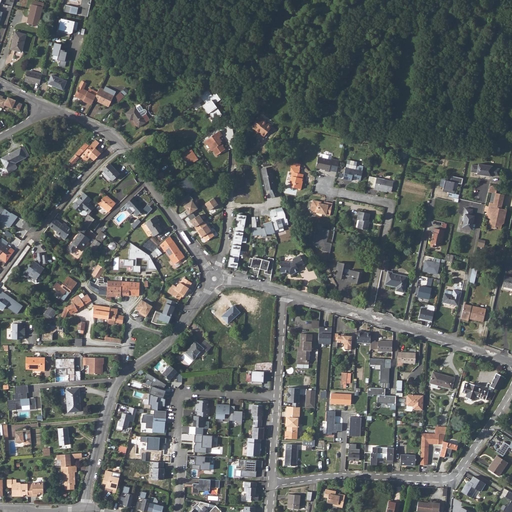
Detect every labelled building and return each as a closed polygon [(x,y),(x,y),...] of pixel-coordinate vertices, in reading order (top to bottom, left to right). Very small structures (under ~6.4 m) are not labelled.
[(82,16),(88,17),(91,0),(81,0),(80,8),(65,5),(64,12),(76,15),(77,13),(82,14),(82,16)] [(43,7),(31,4),(26,23),(38,26),(43,7)] [(61,19),(59,30),(64,31),(63,33),(70,34),(72,33),(73,30),(76,31),(78,23),(61,19)] [(26,34),(15,32),(10,49),(22,52),(26,34)] [(59,66),(65,67),(67,59),(65,59),(67,52),(64,52),(65,51),(60,50),(61,45),(55,43),(52,54),(58,55),(57,60),(60,60),(59,66)] [(42,74),(32,71),(32,73),(27,72),(24,82),(30,83),(31,81),(35,82),(40,84),(42,74)] [(52,85),(63,90),(67,81),(52,75),(48,82),(53,84),(52,85)] [(82,81),(79,87),(74,96),(81,100),(82,98),(84,100),(83,101),(91,105),(94,100),(96,96),(88,92),(88,91),(83,89),(86,83),(82,81)] [(104,89),(100,88),(97,93),(96,96),(94,100),(109,107),(116,92),(105,86),(104,89)] [(207,88),(198,94),(203,102),(206,100),(206,102),(202,105),(208,114),(209,113),(214,119),(221,114),(216,108),(217,107),(214,104),(220,99),(216,92),(211,95),(207,88)] [(123,96),(120,93),(115,98),(118,101),(123,96)] [(19,111),(22,105),(16,101),(8,97),(7,100),(2,98),(3,97),(0,95),(0,102),(0,103),(0,105),(4,107),(5,105),(12,109),(12,108),(19,111)] [(135,107),(141,116),(146,113),(147,111),(146,110),(143,109),(140,105),(138,105),(135,107)] [(125,113),(130,120),(133,119),(138,127),(150,120),(146,113),(141,116),(135,107),(125,113)] [(259,116),(251,127),(256,130),(259,133),(258,133),(263,137),(272,126),(259,116)] [(219,131),(206,140),(212,150),(216,155),(225,149),(220,142),(222,141),(219,137),(222,135),(219,131)] [(45,134),(40,140),(48,146),(53,140),(45,134)] [(99,143),(95,139),(84,152),(81,156),(85,160),(87,160),(90,157),(94,160),(103,151),(99,148),(97,150),(95,148),(99,143)] [(204,141),(211,151),(212,150),(206,140),(204,141)] [(78,157),(88,145),(85,142),(69,161),(74,164),(79,158),(78,157)] [(24,147),(1,159),(8,172),(10,172),(16,168),(17,167),(15,163),(29,155),(24,147)] [(197,159),(189,148),(186,150),(187,151),(181,156),(183,159),(194,161),(197,159)] [(332,160),(318,157),(316,167),(325,170),(325,171),(329,172),(329,170),(337,172),(339,160),(332,158),(332,160)] [(352,178),(360,180),(362,171),(363,166),(359,165),(359,166),(356,166),(357,162),(347,160),(345,167),(343,179),(351,180),(352,178)] [(302,181),(302,177),(303,174),(299,173),(300,169),(299,169),(294,168),(295,163),(292,162),(291,167),(290,172),(292,172),(289,182),(291,182),(290,184),(292,187),(295,188),(301,189),(302,181)] [(109,164),(103,170),(112,180),(119,174),(109,164)] [(492,166),(478,164),(478,165),(471,165),(470,172),(476,173),(476,174),(491,176),(491,175),(498,176),(499,168),(492,168),(492,166)] [(275,189),(270,167),(262,168),(266,191),(268,190),(272,198),(278,196),(275,189)] [(156,175),(164,187),(170,184),(161,172),(156,175)] [(374,188),(376,178),(369,176),(367,186),(374,188)] [(454,194),(454,191),(452,190),(454,183),(461,184),(463,178),(451,176),(450,181),(445,180),(445,179),(441,178),(439,187),(443,187),(443,189),(444,192),(448,193),(454,194)] [(179,183),(187,194),(195,188),(188,177),(179,183)] [(393,181),(376,178),(374,188),(374,189),(377,190),(378,189),(387,191),(391,192),(393,181)] [(91,199),(84,193),(81,196),(88,202),(91,199)] [(491,213),(491,217),(493,218),(491,227),(495,227),(494,228),(496,229),(496,228),(500,229),(502,222),(503,215),(505,216),(506,210),(500,209),(503,195),(496,194),(493,204),(490,203),(489,205),(488,212),(491,213)] [(98,203),(109,212),(115,204),(105,195),(98,203)] [(182,206),(193,199),(191,195),(180,202),(182,206)] [(88,202),(81,196),(78,199),(79,200),(76,202),(72,206),(79,213),(83,209),(89,214),(94,207),(88,202)] [(127,211),(131,207),(133,207),(135,210),(132,212),(136,217),(140,213),(141,215),(145,211),(143,209),(138,203),(136,200),(137,199),(134,196),(123,206),(126,209),(127,211)] [(218,204),(213,197),(204,203),(209,210),(218,204)] [(189,215),(199,208),(193,199),(182,206),(189,215)] [(319,201),(312,200),(310,209),(312,212),(330,215),(332,203),(324,202),(324,204),(321,203),(319,203),(319,201)] [(147,205),(143,209),(145,211),(148,214),(152,209),(147,205)] [(471,227),(474,214),(471,213),(473,208),(465,206),(462,218),(463,219),(462,226),(471,227)] [(2,213),(0,215),(0,220),(9,228),(14,221),(9,218),(12,214),(5,209),(2,213)] [(370,214),(359,211),(357,219),(359,220),(357,228),(367,230),(369,222),(368,222),(370,214)] [(88,214),(81,223),(88,228),(94,219),(88,214)] [(204,221),(199,214),(190,221),(195,227),(204,221)] [(246,216),(237,214),(228,266),(237,268),(239,256),(243,256),(244,252),(240,251),(241,242),(246,243),(247,238),(242,237),(246,216)] [(163,230),(158,223),(157,221),(159,220),(156,215),(145,223),(154,236),(163,230)] [(35,231),(37,229),(32,226),(21,218),(18,223),(29,230),(28,231),(29,232),(32,232),(35,231)] [(49,226),(57,232),(56,233),(65,239),(72,230),(66,225),(65,226),(62,224),(54,219),(49,226)] [(204,221),(195,227),(197,231),(198,230),(202,237),(203,236),(206,241),(214,236),(204,221)] [(260,227),(251,227),(251,236),(261,235),(261,236),(266,236),(266,235),(275,233),(271,221),(262,224),(264,228),(260,229),(260,227)] [(81,223),(77,230),(80,232),(67,249),(72,253),(76,248),(81,251),(84,247),(84,246),(85,244),(86,245),(90,240),(83,234),(88,228),(81,223)] [(329,229),(318,227),(317,235),(314,234),(312,243),(313,245),(322,247),(321,250),(330,252),(332,243),(326,242),(329,229)] [(440,246),(444,230),(434,228),(431,237),(432,237),(432,240),(430,241),(430,245),(431,247),(435,247),(435,245),(440,246)] [(101,231),(90,246),(95,250),(106,235),(101,231)] [(170,236),(160,245),(165,251),(166,251),(174,264),(184,257),(173,240),(173,241),(170,236)] [(6,245),(6,246),(0,241),(1,240),(0,239),(0,258),(2,260),(6,254),(11,248),(6,245)] [(130,249),(129,249),(129,259),(124,259),(124,265),(133,266),(133,272),(140,272),(140,266),(136,266),(137,258),(144,259),(144,261),(148,261),(148,269),(157,270),(149,255),(131,243),(130,249)] [(452,260),(454,254),(447,252),(445,258),(452,260)] [(42,253),(37,253),(38,260),(38,261),(39,261),(40,261),(43,261),(43,264),(48,263),(48,262),(47,260),(50,260),(49,257),(47,257),(47,255),(42,255),(42,253)] [(280,261),(280,272),(290,273),(291,275),(299,270),(297,268),(305,264),(300,255),(293,259),(293,260),(290,262),(280,261)] [(390,256),(385,255),(382,270),(387,271),(390,256)] [(253,258),(250,258),(248,265),(254,267),(254,266),(256,266),(255,269),(259,270),(260,267),(262,259),(253,257),(253,258)] [(267,261),(262,259),(260,267),(267,269),(266,272),(272,274),(274,259),(268,257),(267,261)] [(425,260),(423,270),(437,274),(440,258),(434,257),(433,262),(425,260)] [(36,263),(33,260),(30,264),(28,265),(28,268),(25,272),(26,272),(33,277),(34,278),(33,279),(34,281),(35,283),(38,283),(40,281),(39,278),(38,277),(39,276),(42,275),(42,272),(44,268),(39,265),(40,263),(40,261),(39,261),(38,261),(38,260),(36,263)] [(336,269),(343,271),(344,269),(345,264),(337,262),(336,269)] [(107,295),(107,286),(107,283),(104,283),(103,282),(104,278),(99,277),(105,268),(98,264),(92,274),(98,278),(95,284),(90,281),(87,285),(92,290),(99,293),(99,295),(107,295)] [(343,271),(336,269),(334,278),(341,280),(342,276),(347,277),(346,281),(357,284),(360,272),(349,270),(348,274),(343,272),(343,271)] [(392,272),(388,271),(385,284),(396,287),(396,291),(404,293),(407,277),(392,273),(392,272)] [(24,275),(31,281),(33,277),(26,272),(24,275)] [(77,283),(68,276),(61,286),(68,291),(70,293),(77,283)] [(511,277),(504,276),(502,286),(511,288),(511,287),(511,277)] [(168,292),(179,300),(181,296),(183,294),(184,295),(189,288),(188,287),(191,283),(185,278),(181,283),(180,282),(179,284),(178,284),(176,287),(173,284),(168,292)] [(139,283),(107,280),(107,281),(107,283),(107,286),(107,295),(107,296),(121,296),(121,295),(139,296),(139,283)] [(61,286),(56,282),(53,287),(64,296),(68,291),(61,286)] [(431,288),(420,286),(417,296),(429,299),(431,288)] [(445,290),(444,293),(442,302),(457,305),(459,297),(452,295),(453,291),(445,290)] [(0,305),(2,303),(17,314),(22,306),(3,292),(2,292),(3,293),(1,295),(0,293),(0,305)] [(65,307),(61,316),(65,318),(68,309),(70,314),(78,310),(77,309),(91,300),(87,294),(84,296),(82,293),(71,299),(73,304),(67,307),(65,307)] [(162,313),(171,317),(173,312),(174,309),(175,309),(177,303),(168,299),(162,313)] [(139,313),(146,317),(153,306),(142,300),(135,308),(140,311),(139,313)] [(469,317),(474,318),(475,319),(475,320),(483,321),(486,309),(464,304),(461,318),(468,319),(469,317)] [(110,308),(93,305),(93,317),(106,319),(108,319),(110,308)] [(233,305),(221,316),(228,323),(240,312),(233,305)] [(427,321),(432,322),(435,306),(428,305),(427,310),(420,308),(418,319),(424,320),(424,319),(427,320),(427,321)] [(50,306),(45,312),(52,317),(56,311),(50,306)] [(118,309),(110,308),(108,319),(115,320),(115,322),(123,323),(124,316),(116,315),(116,314),(117,314),(118,309)] [(162,313),(156,311),(152,322),(156,323),(165,324),(167,325),(169,321),(170,321),(171,317),(162,313)] [(23,324),(12,324),(12,339),(22,339),(23,335),(23,333),(25,333),(25,329),(23,328),(23,324)] [(56,330),(63,332),(63,326),(57,326),(44,326),(42,340),(52,340),(52,333),(56,330)] [(318,343),(330,344),(331,327),(327,327),(327,330),(323,329),(324,327),(319,326),(319,328),(318,343)] [(361,331),(357,331),(357,342),(370,343),(370,341),(371,333),(361,332),(361,331)] [(312,334),(300,333),(300,347),(298,346),(297,360),(309,361),(309,356),(311,356),(312,334)] [(338,335),(337,335),(337,340),(337,342),(342,342),(344,344),(343,348),(345,350),(349,350),(350,349),(351,336),(345,336),(341,335),(338,335)] [(204,349),(207,352),(212,346),(205,340),(200,345),(204,349)] [(392,341),(378,340),(378,341),(377,349),(377,351),(392,352),(392,341)] [(185,352),(194,360),(204,349),(200,345),(195,341),(185,352)] [(411,352),(401,352),(401,362),(403,363),(415,363),(416,353),(411,353),(411,352)] [(104,358),(84,357),(83,365),(89,365),(89,373),(101,374),(101,368),(101,364),(103,364),(104,364),(104,358)] [(26,369),(33,369),(33,370),(45,371),(45,358),(26,358),(26,369)] [(74,358),(55,358),(54,368),(65,368),(65,374),(68,375),(68,380),(73,380),(74,370),(74,358)] [(384,359),(369,358),(369,364),(380,365),(380,383),(389,383),(389,368),(384,368),(384,359)] [(251,383),(262,384),(262,382),(263,372),(264,372),(272,372),(272,362),(256,363),(255,371),(252,370),(251,381),(251,383)] [(162,373),(169,379),(174,374),(177,377),(177,381),(182,381),(182,376),(170,364),(162,373)] [(455,378),(433,372),(429,383),(451,389),(455,378)] [(504,377),(495,372),(488,386),(497,391),(504,377)] [(149,393),(163,398),(166,391),(161,389),(162,387),(164,388),(166,384),(147,373),(144,377),(152,381),(151,386),(152,386),(149,393)] [(475,385),(469,384),(469,385),(464,383),(461,392),(466,394),(465,398),(473,400),(474,396),(485,400),(487,391),(477,387),(474,386),(475,385)] [(28,392),(27,385),(14,386),(15,394),(12,394),(13,399),(6,400),(8,411),(16,410),(15,403),(19,403),(20,406),(29,405),(28,398),(27,398),(26,393),(28,392)] [(299,388),(288,387),(288,402),(293,402),(292,407),(298,407),(299,388)] [(385,395),(385,388),(368,387),(368,396),(373,396),(373,395),(377,395),(377,403),(391,403),(391,409),(396,409),(396,396),(385,395)] [(79,388),(66,389),(68,412),(81,411),(79,388)] [(315,391),(306,390),(305,407),(315,408),(315,398),(314,398),(315,391)] [(163,398),(149,393),(147,398),(149,399),(149,404),(151,404),(150,410),(154,410),(155,410),(156,408),(161,409),(162,406),(165,406),(165,399),(163,398)] [(351,394),(331,393),(331,403),(351,404),(351,394)] [(423,409),(424,395),(409,395),(407,396),(407,404),(408,405),(413,406),(413,408),(414,409),(423,409)] [(197,411),(197,416),(204,416),(209,417),(209,412),(207,412),(208,401),(197,400),(197,407),(196,407),(195,411),(197,411)] [(253,419),(254,419),(262,420),(262,416),(263,416),(263,411),(262,411),(263,405),(253,404),(252,415),(254,415),(253,419)] [(229,420),(230,406),(216,405),(216,417),(223,418),(222,422),(229,422),(229,420)] [(235,406),(230,406),(229,420),(237,421),(237,423),(242,423),(243,411),(239,410),(239,412),(237,412),(237,411),(234,411),(235,406)] [(133,422),(137,408),(129,407),(128,411),(127,411),(126,413),(122,412),(121,421),(118,420),(116,428),(122,430),(123,427),(127,428),(129,421),(133,422)] [(165,422),(166,411),(155,410),(154,410),(154,415),(143,414),(142,417),(141,417),(141,422),(146,422),(145,428),(152,428),(152,427),(157,427),(157,432),(165,433),(166,425),(164,424),(165,422)] [(335,412),(328,411),(327,434),(331,435),(331,432),(336,433),(337,430),(342,430),(342,424),(335,423),(335,412)] [(299,413),(286,413),(286,423),(287,423),(287,426),(287,431),(285,432),(285,438),(297,439),(297,426),(297,423),(299,423),(299,413)] [(193,416),(193,427),(195,427),(195,435),(201,435),(202,427),(203,427),(203,428),(208,428),(209,422),(204,421),(204,416),(197,416),(193,416)] [(361,417),(350,417),(349,436),(360,437),(361,417)] [(254,419),(252,438),(261,439),(263,439),(264,428),(261,428),(262,420),(254,419)] [(60,445),(69,444),(68,427),(58,428),(60,445)] [(31,444),(30,430),(15,431),(16,442),(23,442),(24,444),(31,444)] [(435,434),(422,433),(420,465),(428,465),(429,443),(443,444),(443,441),(445,434),(435,434)] [(201,435),(195,435),(195,441),(197,442),(197,445),(195,445),(194,452),(205,452),(206,446),(211,447),(212,436),(201,435)] [(146,449),(162,450),(162,443),(166,443),(166,438),(141,436),(140,441),(147,442),(146,449)] [(247,455),(259,456),(261,439),(252,438),(248,438),(247,455)] [(443,444),(439,456),(444,457),(445,452),(450,453),(452,449),(456,450),(458,445),(443,441),(443,444)] [(498,448),(496,451),(502,455),(508,446),(511,447),(511,442),(510,446),(505,442),(500,449),(498,448)] [(286,444),(285,465),(296,466),(297,445),(286,444)] [(393,464),(394,448),(372,447),(372,453),(371,452),(370,459),(370,462),(377,463),(377,453),(387,454),(386,464),(393,464)] [(359,449),(348,449),(348,460),(358,461),(359,449)] [(334,453),(324,452),(323,472),(340,471),(340,462),(334,462),(334,453)] [(82,453),(57,455),(57,460),(61,459),(62,467),(71,466),(75,466),(74,458),(82,457),(82,453)] [(416,455),(400,454),(400,465),(415,466),(416,455)] [(498,476),(507,462),(497,455),(487,469),(498,476)] [(209,457),(195,456),(194,465),(192,464),(191,469),(208,469),(209,457)] [(262,468),(263,461),(239,459),(239,466),(245,466),(245,470),(241,470),(241,476),(256,477),(257,471),(256,471),(253,471),(254,466),(256,466),(256,467),(262,468)] [(154,462),(153,479),(163,479),(164,462),(154,462)] [(64,474),(64,485),(65,485),(65,489),(74,489),(74,484),(75,484),(75,480),(74,480),(74,477),(75,477),(75,472),(76,472),(76,466),(75,466),(71,466),(62,467),(61,467),(61,474),(64,474)] [(112,472),(106,470),(103,483),(106,484),(106,486),(114,488),(114,489),(116,490),(119,478),(111,476),(112,472)] [(480,492),(485,483),(473,476),(470,482),(469,484),(467,483),(461,492),(470,497),(475,488),(480,492)] [(219,488),(220,480),(199,479),(199,485),(193,484),(192,492),(199,493),(199,490),(209,491),(209,487),(219,488)] [(12,487),(12,496),(21,496),(21,495),(23,495),(28,494),(28,486),(28,484),(21,484),(20,483),(16,483),(16,481),(12,481),(12,480),(7,480),(7,487),(12,487)] [(246,500),(258,501),(259,494),(256,493),(255,493),(255,488),(256,488),(256,482),(245,482),(244,491),(247,491),(246,500)] [(43,485),(32,485),(32,486),(28,486),(28,494),(28,498),(33,498),(33,497),(33,496),(37,496),(44,496),(43,485)] [(123,505),(130,507),(133,495),(128,494),(130,487),(124,486),(122,492),(126,493),(125,497),(121,496),(119,503),(123,505)] [(328,496),(326,501),(333,502),(332,504),(342,507),(345,495),(338,493),(338,495),(335,494),(336,491),(326,488),(324,495),(328,496)] [(147,510),(150,500),(145,498),(147,492),(141,491),(139,497),(143,498),(142,503),(137,501),(136,508),(140,510),(147,511),(147,510)] [(511,511),(511,492),(509,491),(506,497),(511,500),(508,506),(507,505),(503,511),(505,511),(511,511)] [(288,508),(298,509),(300,495),(289,494),(288,508)] [(152,511),(162,511),(164,506),(157,504),(158,501),(156,498),(151,496),(150,500),(147,510),(152,511)] [(209,504),(200,501),(199,504),(198,505),(197,504),(193,508),(194,509),(190,511),(208,511),(209,511),(210,511),(208,509),(209,504)] [(388,501),(385,511),(398,511),(400,502),(396,501),(396,502),(388,501)] [(438,511),(440,501),(433,501),(433,503),(418,501),(417,511),(420,511),(438,511)]
